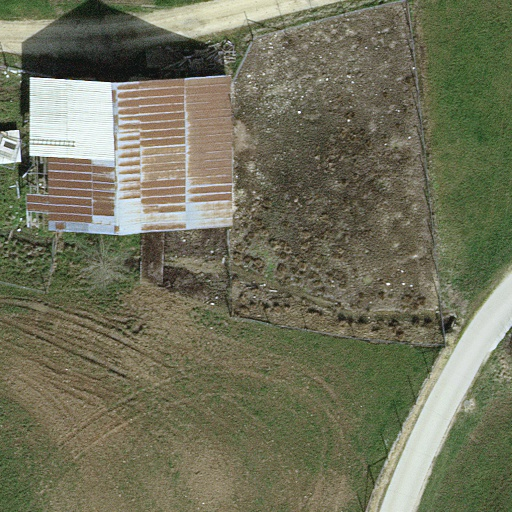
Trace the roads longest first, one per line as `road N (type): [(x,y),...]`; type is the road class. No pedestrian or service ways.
road 1 (track): [(293,0),(178,28),(0,35)]
road 2 (track): [(511,290),(466,347),(393,511)]
